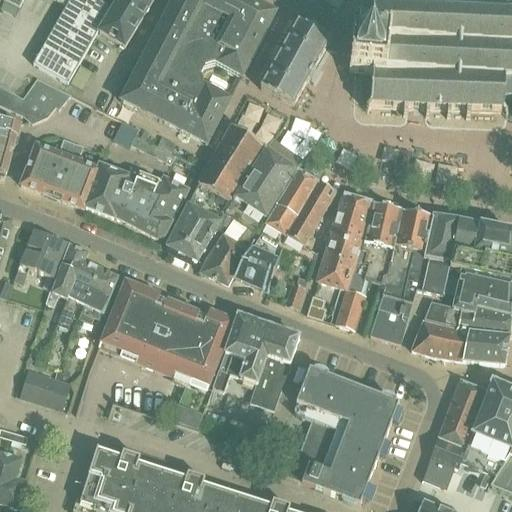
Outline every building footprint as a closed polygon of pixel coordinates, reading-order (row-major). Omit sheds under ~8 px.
[(0,0),(20,9),(23,0),(0,0)] [(68,87),(69,85),(79,67),(96,37),(112,10),(102,4),(104,0),(51,0),(66,8),(33,66),(68,87)] [(118,0),(112,10),(96,37),(125,54),(135,36),(155,0),(118,0)] [(174,0),(121,104),(206,148),(230,103),(202,89),(199,77),(203,69),(215,66),(242,80),(276,15),(247,0),(174,0)] [(466,113),(466,120),(470,120),(470,113),(503,115),(504,101),(511,100),(511,16),(507,16),(508,10),(505,9),(504,16),(475,15),(475,9),(472,8),(472,14),(453,14),(454,7),(449,7),(449,13),(435,13),(434,6),(431,6),(431,13),(412,12),(412,5),(409,5),(408,12),(372,10),(371,32),(366,35),(364,39),(352,39),(351,57),(350,75),(372,75),(371,109),(403,110),(403,118),(407,118),(407,111),(425,111),(425,118),(429,119),(429,111),(447,112),(447,119),(450,119),(450,112),(466,113)] [(260,91),(293,110),(330,43),(297,25),(260,91)] [(79,67),(69,85),(83,93),(93,75),(79,67)] [(0,108),(23,119),(32,127),(47,121),(56,111),(59,113),(71,99),(68,98),(37,81),(23,101),(0,89),(0,108)] [(367,122),(370,97),(348,95),(345,120),(367,122)] [(0,182),(5,183),(17,138),(18,139),(21,128),(0,122),(0,182)] [(113,143),(129,151),(135,138),(138,132),(123,124),(113,143)] [(142,137),(147,140),(151,133),(145,130),(142,137)] [(198,188),(191,202),(222,220),(229,206),(263,149),(231,130),(198,188)] [(132,149),(171,168),(176,160),(137,140),(132,149)] [(511,146),(473,140),(464,198),(504,204),(511,155),(511,146)] [(37,149),(21,189),(83,213),(84,210),(114,222),(114,220),(157,242),(164,240),(167,234),(188,193),(164,181),(162,185),(140,177),(143,170),(129,164),(123,178),(100,169),(99,173),(78,165),(84,150),(64,142),(58,157),(37,149)] [(266,229),(297,176),(295,175),(296,173),(265,153),(234,201),(225,217),(232,221),(236,214),(252,224),(238,244),(224,237),(213,252),(200,275),(229,288),(234,280),(250,251),(252,252),(267,229),(266,229)] [(267,296),(283,253),(287,241),(285,240),(316,187),(297,176),(266,229),(267,229),(252,252),(250,251),(234,280),(267,296)] [(287,241),(283,253),(315,264),(317,257),(305,250),(336,197),(318,187),(317,188),(316,187),(285,240),(287,241)] [(354,269),(360,245),(370,207),(343,200),(336,222),(334,222),(331,235),(316,286),(345,294),(354,269)] [(222,220),(191,202),(188,207),(166,249),(197,266),(220,224),(222,220)] [(390,266),(402,214),(373,207),(362,246),(360,245),(354,269),(345,294),(346,294),(335,328),(356,334),(355,333),(364,307),(366,299),(361,297),(365,283),(380,288),(383,279),(386,278),(390,266)] [(415,293),(430,220),(402,214),(390,266),(386,278),(383,279),(380,288),(385,290),(370,340),(400,349),(417,293),(415,293)] [(430,220),(415,293),(417,293),(419,294),(426,261),(448,263),(453,263),(458,222),(431,219),(430,220)] [(0,267),(12,225),(0,221),(0,267)] [(453,263),(452,269),(460,271),(511,284),(511,234),(509,231),(479,227),(473,226),(458,222),(453,263)] [(14,284),(23,288),(29,272),(53,281),(66,246),(34,234),(20,269),(14,284)] [(60,300),(66,302),(67,303),(84,264),(88,255),(70,248),(44,308),(54,312),(60,300)] [(419,294),(419,295),(420,295),(441,300),(448,263),(426,261),(419,294)] [(57,330),(66,333),(72,317),(76,305),(84,308),(85,309),(101,272),(84,264),(67,303),(66,302),(62,313),(57,330)] [(474,311),(511,321),(511,298),(511,284),(460,271),(455,298),(452,311),(431,306),(424,323),(455,332),(462,314),(472,316),(474,311)] [(85,309),(84,308),(79,322),(91,329),(94,321),(101,324),(103,317),(119,279),(101,272),(85,309)] [(284,308),(298,313),(307,284),(299,281),(297,287),(292,286),(284,308)] [(152,372),(177,307),(158,299),(159,297),(152,294),(124,283),(98,351),(125,362),(152,372)] [(0,298),(0,299),(7,303),(7,302),(13,288),(6,285),(0,298)] [(307,319),(322,324),(326,312),(322,311),(325,303),(313,300),(307,319)] [(169,385),(176,388),(185,391),(172,425),(198,433),(213,392),(223,357),(220,356),(233,323),(208,313),(206,318),(204,317),(177,307),(152,372),(172,380),(169,385)] [(464,366),(504,370),(510,342),(511,321),(474,311),(472,316),(462,314),(455,332),(424,323),(411,353),(433,361),(464,366)] [(223,357),(213,392),(225,396),(232,378),(240,382),(256,388),(249,406),(274,415),(300,340),(236,318),(223,357)] [(282,457),(274,475),(324,495),(359,509),(381,453),(399,407),(310,372),(296,406),(306,410),(302,421),(311,425),(296,462),(282,457)] [(20,402),(34,406),(43,377),(28,373),(20,402)] [(43,377),(34,406),(48,410),(58,382),(59,383),(60,382),(62,374),(58,373),(55,380),(43,377)] [(48,410),(62,415),(71,387),(60,382),(59,383),(58,382),(48,410)] [(440,438),(468,449),(489,396),(460,385),(440,438)] [(462,465),(497,477),(511,452),(511,393),(493,386),(489,396),(468,449),(440,438),(425,480),(423,480),(422,484),(446,494),(455,472),(458,474),(462,465)] [(0,432),(0,439),(12,444),(14,436),(0,432)] [(14,436),(12,444),(26,448),(28,440),(14,436)] [(232,453),(252,461),(257,448),(237,441),(235,447),(232,453)] [(123,511),(138,465),(140,460),(122,455),(121,460),(96,452),(79,505),(94,510),(92,511),(123,511)] [(511,453),(509,459),(497,477),(490,488),(511,496),(511,453)] [(0,484),(8,458),(0,455),(0,484)] [(0,484),(0,507),(15,511),(16,511),(25,484),(16,481),(22,462),(8,458),(0,484)] [(168,511),(180,479),(138,465),(123,511),(168,511)] [(214,511),(221,492),(203,486),(204,481),(187,476),(186,481),(180,479),(168,511),(214,511)] [(259,511),(262,505),(221,492),(214,511),(259,511)] [(288,511),(290,509),(273,503),(271,508),(262,505),(259,511),(288,511)]
